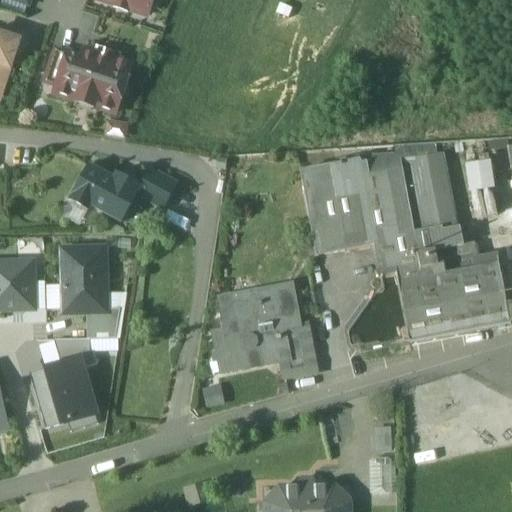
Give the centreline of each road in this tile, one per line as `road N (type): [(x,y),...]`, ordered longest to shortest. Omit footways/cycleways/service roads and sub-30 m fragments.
road 1 (residential): [(179,437),(213,166),(0,138)]
road 2 (residential): [(179,437),(511,352)]
road 3 (residential): [(0,493),(179,437)]
